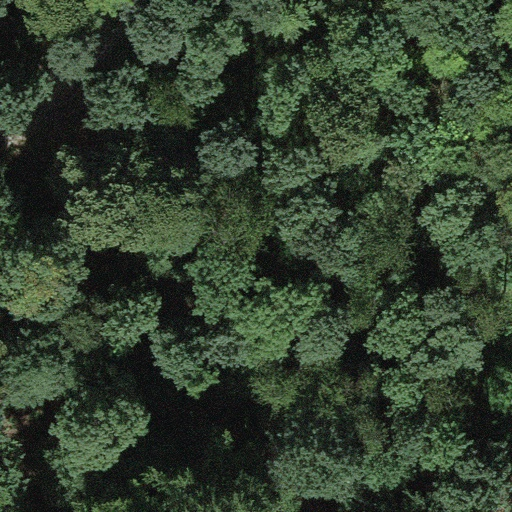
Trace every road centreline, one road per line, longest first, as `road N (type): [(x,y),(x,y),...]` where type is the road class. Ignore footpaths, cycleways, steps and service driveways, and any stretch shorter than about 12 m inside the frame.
road 1 (track): [(0,425),(152,326),(227,226),(308,0)]
road 2 (track): [(146,0),(65,103)]
